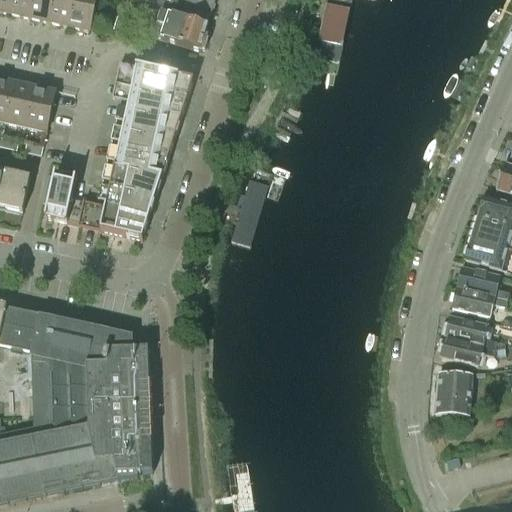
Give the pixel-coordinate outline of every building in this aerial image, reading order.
[(12,0),(0,0),(0,15),(8,17),(12,0)] [(33,0),(12,0),(8,17),(28,21),(33,0)] [(54,0),(33,0),(28,21),(49,26),(54,0)] [(75,0),(54,0),(49,26),(69,30),(75,0)] [(96,0),(75,0),(69,30),(89,35),(96,0)] [(212,13),(183,6),(164,1),(158,0),(145,0),(143,10),(160,15),(160,14),(208,29),(212,13)] [(158,0),(164,1),(183,6),(212,13),(215,0),(158,0)] [(320,42),(341,46),(348,14),(327,10),(320,42)] [(205,41),(209,30),(207,30),(208,29),(160,14),(160,15),(153,39),(201,55),(201,53),(204,53),(208,42),(205,41)] [(136,70),(131,89),(187,102),(193,82),(136,70)] [(14,85),(0,82),(0,125),(5,126),(14,85)] [(35,90),(14,85),(5,126),(26,131),(35,90)] [(187,102),(131,89),(127,110),(181,121),(187,102)] [(55,94),(35,90),(26,131),(46,135),(55,94)] [(181,121),(127,110),(123,130),(175,141),(181,121)] [(175,141),(123,130),(118,149),(168,160),(175,141)] [(18,145),(2,141),(0,149),(16,153),(18,145)] [(26,146),(24,155),(41,159),(43,150),(26,146)] [(168,160),(118,149),(114,170),(162,180),(168,160)] [(511,197),(511,169),(504,167),(496,192),(511,197)] [(162,180),(114,170),(110,190),(156,199),(162,180)] [(30,181),(0,174),(0,212),(22,217),(30,181)] [(76,182),(59,178),(54,177),(44,222),(66,226),(72,202),(76,182)] [(231,246),(250,251),(266,190),(247,185),(231,246)] [(156,199),(110,190),(105,209),(150,219),(156,199)] [(477,219),(476,220),(511,231),(511,206),(483,198),(480,208),(478,210),(476,216),(477,219)] [(105,209),(72,202),(66,226),(100,234),(105,209)] [(150,219),(105,209),(100,234),(142,243),(150,219)] [(467,253),(463,264),(510,277),(511,270),(511,231),(476,220),(469,243),(467,245),(466,251),(467,253)] [(462,270),(457,290),(507,303),(509,295),(497,292),(500,279),(462,270)] [(507,303),(457,290),(452,312),(489,321),(493,308),(505,311),(507,303)] [(153,476),(149,351),(133,352),(132,339),(131,339),(130,341),(40,321),(41,319),(39,318),(38,320),(6,313),(6,311),(4,310),(0,326),(0,349),(32,356),(31,361),(33,361),(36,442),(0,449),(0,506),(135,479),(136,481),(137,481),(137,476),(153,476)] [(450,319),(445,339),(495,352),(497,345),(484,342),(487,329),(450,319)] [(439,361),(477,371),(481,356),(493,360),(495,352),(445,339),(439,361)] [(438,377),(434,418),(469,421),(472,380),(438,377)]
